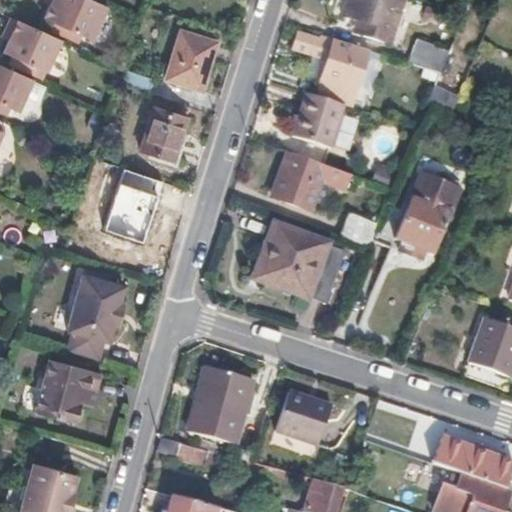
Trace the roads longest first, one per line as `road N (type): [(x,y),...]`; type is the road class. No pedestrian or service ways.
road 1 (residential): [(172,311),(511,424)]
road 2 (residential): [(271,0),(172,311)]
road 3 (residential): [(172,311),(116,511)]
